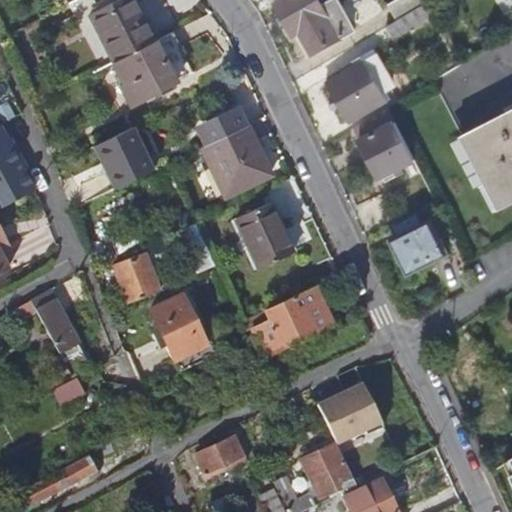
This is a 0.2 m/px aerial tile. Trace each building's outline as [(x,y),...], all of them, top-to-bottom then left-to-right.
[(152,44),(128,0),(119,0),(114,3),(112,0),(104,0),(73,16),(100,71),(110,66),(152,44)] [(319,0),(282,0),(275,4),(306,58),(355,30),(338,1),(324,9),(319,0)] [(430,2),(429,0),(403,0),(395,5),(402,19),(430,2)] [(435,14),(430,2),(402,19),(381,31),(387,42),(435,14)] [(130,108),(179,81),(196,71),(186,53),(176,32),(152,44),(110,66),(121,87),(119,88),(130,108)] [(511,208),(511,35),(465,63),(433,82),(503,213),(511,208)] [(328,84),(352,123),(387,101),(364,61),(328,84)] [(361,140),(396,122),(389,107),(355,128),(361,140)] [(245,127),(236,109),(204,125),(213,143),(245,127)] [(380,178),(416,160),(396,122),(361,140),(380,178)] [(270,175),(254,140),(252,141),(245,127),(213,143),(202,148),(225,196),(258,181),(270,175)] [(132,129),(90,148),(111,191),(153,171),(132,129)] [(0,208),(0,209),(33,191),(21,169),(17,171),(1,144),(6,142),(0,131),(0,208)] [(6,142),(1,144),(17,171),(21,169),(24,167),(8,140),(6,142)] [(291,253),(268,204),(234,220),(258,269),(291,253)] [(392,242),(409,275),(449,255),(432,221),(425,224),(418,212),(392,226),(398,238),(392,242)] [(214,266),(195,225),(176,234),(195,275),(214,266)] [(127,304),(159,292),(144,256),(112,268),(127,304)] [(330,324),(314,286),(264,309),(270,322),(253,330),(264,355),(330,324)] [(75,344),(47,290),(29,301),(57,354),(75,344)] [(206,345),(182,294),(149,310),(173,360),(206,345)] [(32,310),(27,301),(11,311),(15,320),(32,310)] [(52,392),(60,406),(82,393),(75,379),(52,392)] [(359,385),(315,405),(333,444),(363,431),(365,434),(379,427),(359,385)] [(244,463),(232,437),(193,457),(205,482),(244,463)] [(339,494),(353,487),(333,444),(299,461),(317,499),(337,489),(339,494)] [(415,476),(439,465),(431,449),(407,461),(415,476)] [(62,471),(68,485),(94,471),(88,459),(62,471)] [(18,494),(24,507),(59,489),(53,477),(18,494)] [(284,511),(302,511),(314,506),(308,495),(298,500),(286,477),(272,484),(284,511)] [(392,511),(377,480),(342,497),(348,511),(392,511)] [(282,511),(271,489),(257,496),(264,511),(282,511)]
